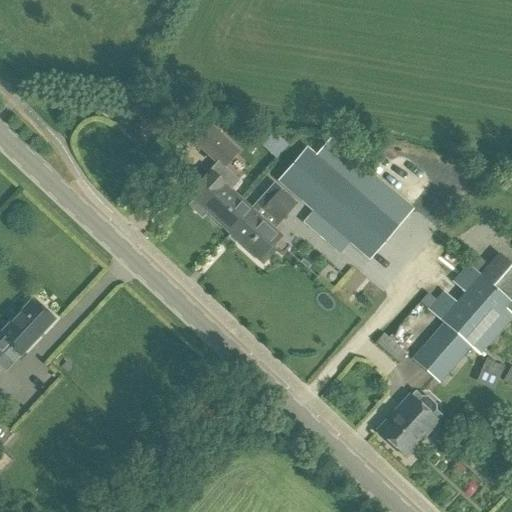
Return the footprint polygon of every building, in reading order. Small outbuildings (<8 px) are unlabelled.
[(217,163),(188,195),(192,199),(196,203),(191,209),(201,219),(207,213),(231,235),(242,223),(230,212),(242,198),(231,188),(238,181),(223,167),(240,149),(216,127),(213,125),(196,144),(217,163)] [(329,139),(316,155),(319,157),(399,226),(414,207),(329,139)] [(307,147),(278,181),(370,261),(400,226),(399,226),(319,157),(316,155),(307,147)] [(242,198),(230,212),(242,223),(231,235),(263,264),(276,250),(273,246),(283,236),(274,227),(296,203),(280,188),(274,183),(252,207),(242,198)] [(509,299),(511,295),(511,263),(501,253),(482,274),(509,299)] [(511,302),(509,299),(482,274),(467,262),(452,282),(465,291),(456,302),(441,290),(434,300),(427,309),(441,322),(411,358),(440,385),(471,348),(479,355),(511,319),(511,311),(507,307),(511,302)] [(427,293),(419,302),(427,309),(434,300),(427,293)] [(0,362),(11,349),(22,358),(56,320),(33,300),(2,336),(0,334),(0,362)] [(383,334),(375,344),(400,365),(408,355),(383,334)] [(487,358),(481,369),(500,378),(505,367),(487,358)] [(511,367),(510,366),(502,380),(511,385),(511,367)] [(410,394),(377,431),(405,457),(442,416),(437,411),(437,405),(428,398),(422,398),(416,392),(412,396),(410,394)]
